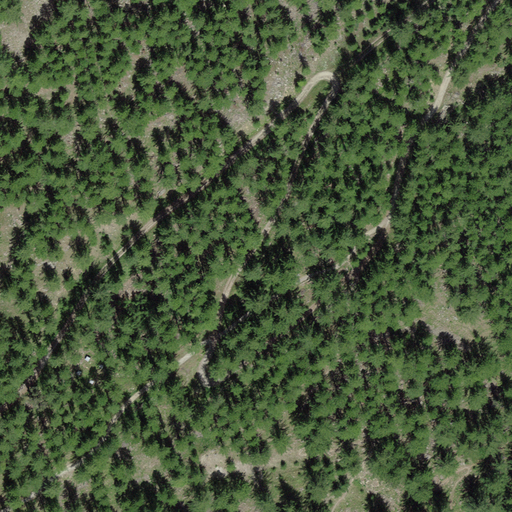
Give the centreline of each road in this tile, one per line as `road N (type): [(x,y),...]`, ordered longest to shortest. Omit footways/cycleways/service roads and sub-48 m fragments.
road 1 (track): [(0,410),(159,212),(321,74),(333,79),(299,169),(283,206),(249,243),(215,331)]
road 2 (track): [(215,331),(201,379),(215,386),(353,261),(390,210),(395,154),(482,0)]
